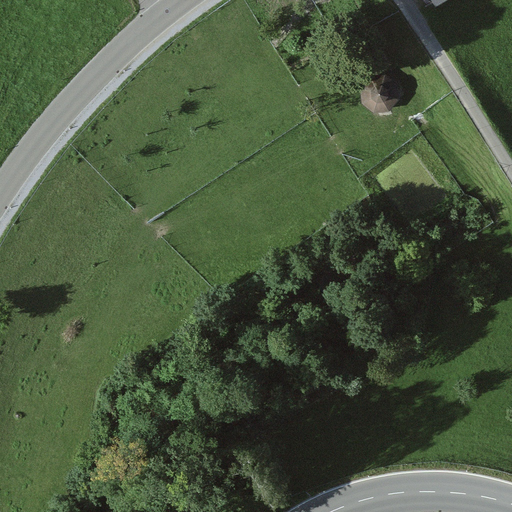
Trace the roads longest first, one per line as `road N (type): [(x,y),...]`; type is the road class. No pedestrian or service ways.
road 1 (tertiary): [(0,192),(71,99),(162,18)]
road 2 (tertiary): [(333,511),(427,490),(511,504)]
